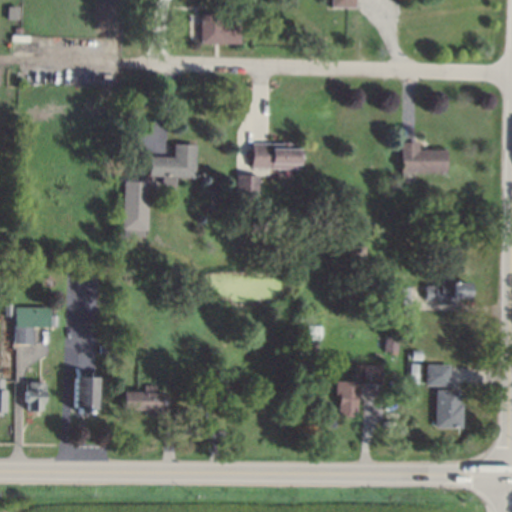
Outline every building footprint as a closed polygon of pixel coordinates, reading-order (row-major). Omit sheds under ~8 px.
[(239,42),(215,42),(198,42),(197,11),(220,11),(220,19),(221,19),(238,18),(239,42)] [(443,148),(424,148),(415,148),(415,140),(406,140),(396,140),(396,170),(443,171),(443,148)] [(297,143),(287,142),(287,141),(284,141),(280,141),(280,143),(258,142),(250,142),(249,166),(297,167),(297,143)] [(171,142),(194,143),(193,176),(174,176),(174,184),(160,183),(160,174),(147,174),(147,155),(157,155),(171,155),(171,142)] [(256,174),(244,174),(234,173),(232,209),(254,210),(256,174)] [(146,181),(133,180),(120,180),(118,228),(120,228),(120,235),(141,236),(141,229),(144,229),(146,181)] [(466,299),(422,298),(422,284),(437,284),(437,283),(448,283),(448,281),(467,282),(467,284),(466,299)] [(407,285),(389,284),(388,309),(407,310),(407,303),(407,285)] [(45,326),(38,326),(30,325),(29,343),(20,342),(11,342),(12,305),(46,306),(45,326)] [(307,326),(307,340),(322,340),(322,326),(307,326)] [(395,350),(388,349),(382,349),(383,332),(396,333),(395,350)] [(409,358),(409,356),(405,356),(405,351),(409,351),(409,349),(419,349),(419,357),(409,358)] [(416,381),(408,380),(409,361),(417,362),(416,381)] [(332,379),(346,380),(347,372),(351,372),(351,362),(360,363),(359,382),(357,382),(357,393),(353,393),(352,410),(349,410),(348,414),(340,414),(340,411),(334,411),(335,393),(331,393),(332,379)] [(446,384),(423,384),(424,362),(447,363),(446,374),(446,384)] [(360,363),(378,363),(377,383),(368,383),(359,382),(360,363)] [(93,371),(82,371),(82,377),(74,377),(70,377),(70,408),(75,408),(75,414),(81,414),(87,414),(87,409),(93,409),(93,371)] [(36,410),(36,408),(38,408),(40,408),(40,391),(43,391),(43,381),(39,381),(27,381),(27,382),(24,382),(24,389),(22,389),(22,393),(21,393),(21,401),(21,402),(25,402),(25,410),(36,410)] [(120,409),(142,409),(142,413),(162,413),(162,391),(152,391),(152,383),(140,383),(140,390),(120,390),(120,409)] [(195,388),(208,388),(208,403),(203,403),(195,403),(195,388)] [(459,426),(432,426),(433,388),(456,388),(456,403),(458,403),(460,403),(459,426)] [(415,398),(407,398),(407,391),(415,390),(415,398)]
